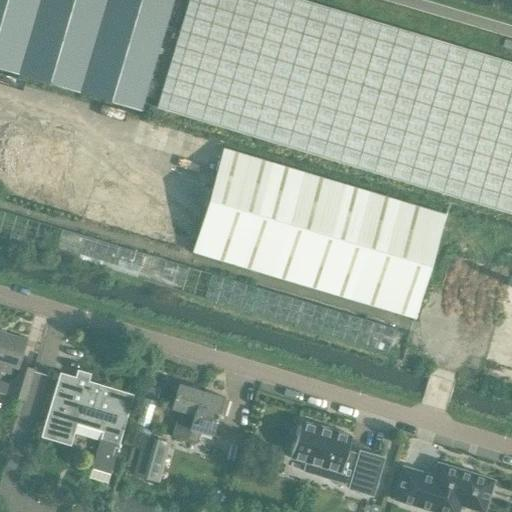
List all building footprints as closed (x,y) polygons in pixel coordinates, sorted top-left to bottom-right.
[(0,0),(0,68),(141,110),(173,0),(0,0)] [(190,0),(160,106),(511,213),(511,63),(306,0),(190,0)] [(413,319),(444,215),(223,149),(192,252),(413,319)] [(188,252),(200,212),(93,181),(82,219),(188,252)] [(395,329),(0,211),(0,237),(388,353),(388,352),(395,329)] [(23,399),(32,369),(19,365),(27,341),(0,332),(0,371),(10,374),(12,368),(17,370),(15,377),(11,376),(5,394),(23,399)] [(60,374),(43,431),(71,440),(75,426),(101,433),(99,440),(91,469),(110,474),(117,446),(132,395),(60,374)] [(185,441),(200,391),(178,385),(170,409),(183,413),(180,423),(175,421),(171,436),(185,441)] [(142,409),(153,413),(159,392),(147,389),(142,409)] [(200,391),(185,441),(196,444),(199,433),(212,436),(218,415),(223,416),(227,403),(222,401),(223,398),(200,391)] [(350,438),(351,437),(349,436),(349,437),(329,431),(330,430),(319,427),(319,428),(300,422),(298,421),(298,423),(288,457),(287,458),(289,458),(304,463),(302,472),(320,477),(323,468),(339,473),(338,473),(340,474),(340,472),(341,468),(353,472),(348,489),(371,496),(382,459),(358,452),(357,456),(346,452),(350,438)] [(169,443),(144,436),(133,476),(158,483),(169,443)] [(432,476),(402,467),(392,500),(431,511),(456,511),(459,506),(477,511),(482,511),(492,481),(436,463),(432,476)]
